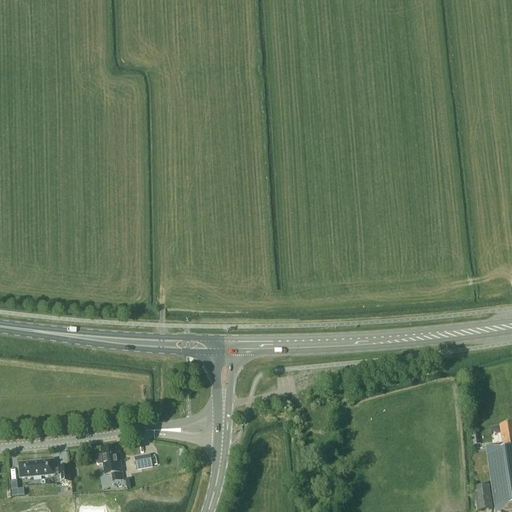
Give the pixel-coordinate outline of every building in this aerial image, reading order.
[(495,511),(506,511),(511,511),(511,424),(500,426),(502,444),(486,447),(495,511)] [(98,465),(103,465),(105,476),(122,473),(118,450),(116,451),(115,448),(101,450),(101,456),(97,457),(95,458),(96,464),(98,465)] [(135,458),(137,471),(152,468),(150,455),(135,458)] [(53,460),(18,463),(19,479),(55,476),(54,474),(58,474),(59,485),(71,484),(70,467),(58,468),(58,469),(54,469),(53,460)] [(477,511),(492,510),(489,486),(473,488),(476,511),(477,511)]
